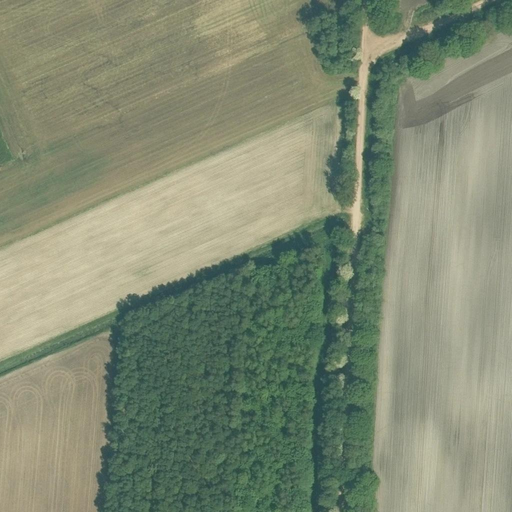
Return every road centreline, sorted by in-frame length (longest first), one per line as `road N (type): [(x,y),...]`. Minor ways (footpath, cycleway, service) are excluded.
road 1 (track): [(369,0),(341,511)]
road 2 (track): [(366,54),(491,0)]
